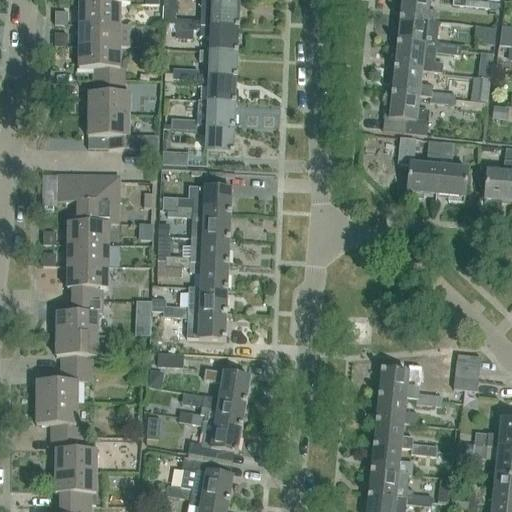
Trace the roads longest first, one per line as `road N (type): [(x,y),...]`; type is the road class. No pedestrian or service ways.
road 1 (residential): [(292,511),(321,236)]
road 2 (residential): [(511,363),(379,243),(321,236)]
road 3 (residential): [(321,236),(313,0)]
road 4 (residential): [(0,217),(25,0)]
